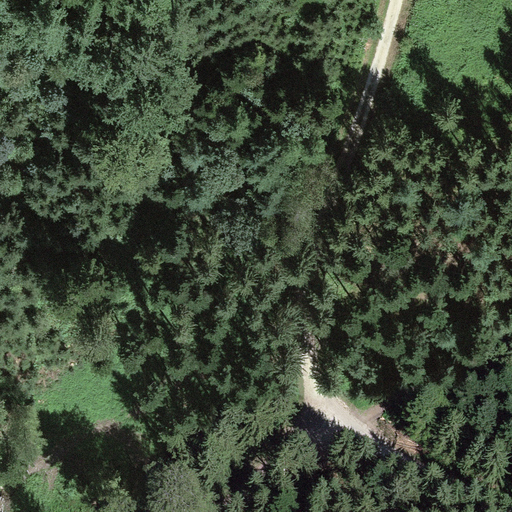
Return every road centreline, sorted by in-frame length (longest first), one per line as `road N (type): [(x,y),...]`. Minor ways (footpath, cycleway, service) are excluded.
road 1 (track): [(330,408),(305,296),(318,228),(401,0)]
road 2 (track): [(511,511),(394,458),(330,408)]
road 3 (track): [(220,511),(330,408)]
